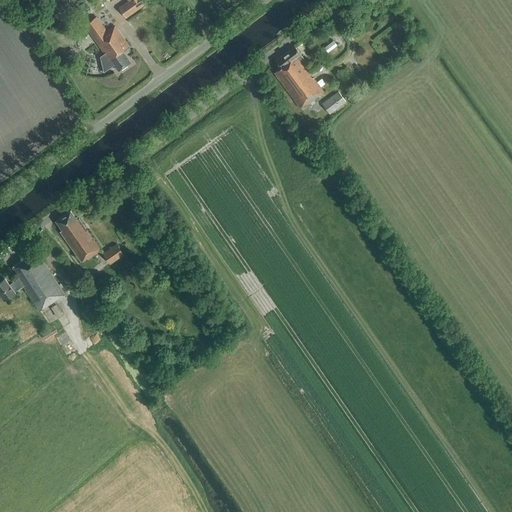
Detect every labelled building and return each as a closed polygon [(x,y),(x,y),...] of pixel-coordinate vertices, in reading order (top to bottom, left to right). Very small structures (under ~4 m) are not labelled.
[(126,19),(146,5),(142,0),(127,0),(129,2),(119,8),(126,19)] [(96,17),(84,25),(104,54),(100,57),(104,72),(114,65),(118,71),(130,62),(123,51),(129,47),(115,26),(106,32),(96,17)] [(307,104),(324,92),(303,65),(306,62),(295,47),(276,61),(280,67),(274,73),(300,108),(306,104),(307,104)] [(346,102),(338,92),(322,104),(329,114),(346,102)] [(342,181),(347,177),(336,162),(330,165),(342,181)] [(77,220),(70,211),(55,221),(62,231),(61,232),(82,262),(87,258),(88,260),(101,250),(79,219),(77,220)] [(110,264),(123,255),(116,245),(103,254),(110,264)] [(66,294),(37,250),(12,267),(18,276),(17,276),(18,279),(9,285),(4,278),(0,281),(0,294),(4,300),(15,292),(23,286),(40,311),(66,294)] [(93,303),(102,297),(92,282),(83,288),(93,303)] [(61,316),(63,314),(57,305),(52,308),(58,317),(60,315),(61,316)] [(89,326),(100,319),(91,307),(81,314),(89,326)] [(46,340),(58,332),(54,325),(42,333),(46,340)]
